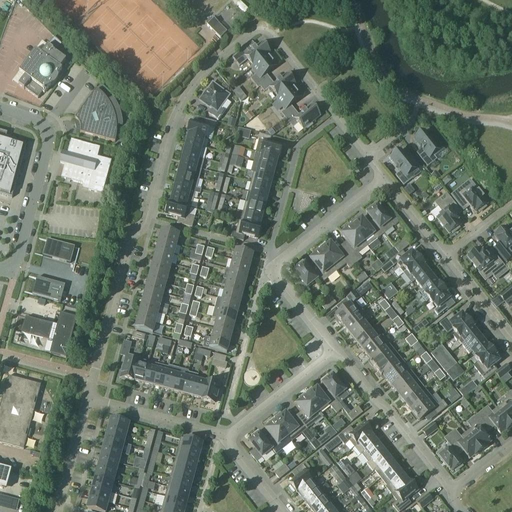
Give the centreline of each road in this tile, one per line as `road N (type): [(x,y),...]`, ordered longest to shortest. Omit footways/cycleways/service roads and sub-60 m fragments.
road 1 (residential): [(365,155),(260,23),(179,102),(87,401)]
road 2 (residential): [(381,179),(268,273),(332,355)]
road 3 (residential): [(0,110),(43,127),(50,144),(13,274),(0,271)]
road 4 (residential): [(332,355),(451,491)]
road 5 (residential): [(227,438),(87,401)]
road 6 (residential): [(227,438),(332,355)]
